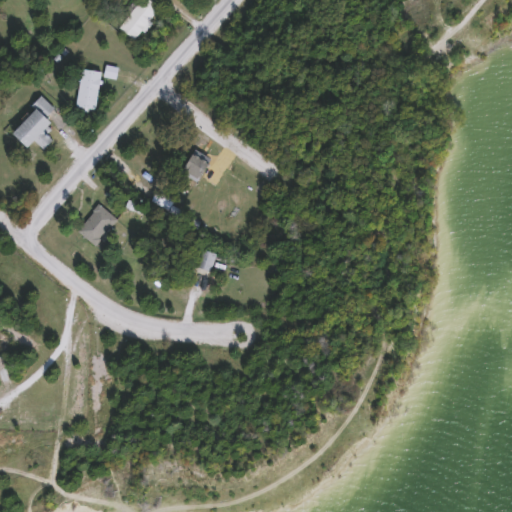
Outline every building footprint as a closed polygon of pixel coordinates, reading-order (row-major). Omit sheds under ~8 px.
[(130,40),(116,29),(124,19),(120,15),(131,0),(145,0),(156,9),(130,40)] [(71,108),(77,70),(97,73),(91,111),(71,108)] [(38,124),(53,138),(39,152),(28,142),(19,151),(2,135),(39,97),(52,110),(38,124)] [(205,164),(194,183),(176,172),(186,154),(205,164)] [(93,248),(74,232),(95,205),(115,221),(93,248)] [(214,256),(208,274),(192,268),(198,250),(214,256)]
